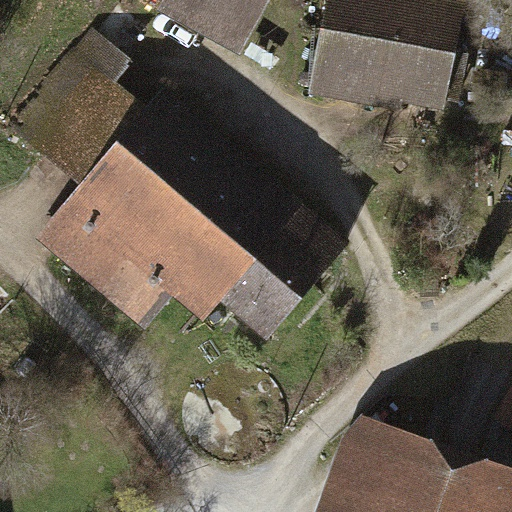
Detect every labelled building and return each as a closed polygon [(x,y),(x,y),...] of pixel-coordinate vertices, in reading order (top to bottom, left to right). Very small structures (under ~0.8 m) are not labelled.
[(273,0),(165,0),(157,16),(241,61),(273,0)] [(466,0),(327,0),(309,96),(443,121),(466,0)] [(134,65),(92,29),(7,126),(80,189),(36,240),(145,334),(174,302),(204,328),(207,324),(220,335),(234,319),(266,347),(350,249),(165,90),(146,112),(116,85),(134,65)] [(511,427),(511,368),(474,360),(462,418),(511,427)] [(511,511),(511,471),(361,420),(341,441),(316,511),(511,511)]
